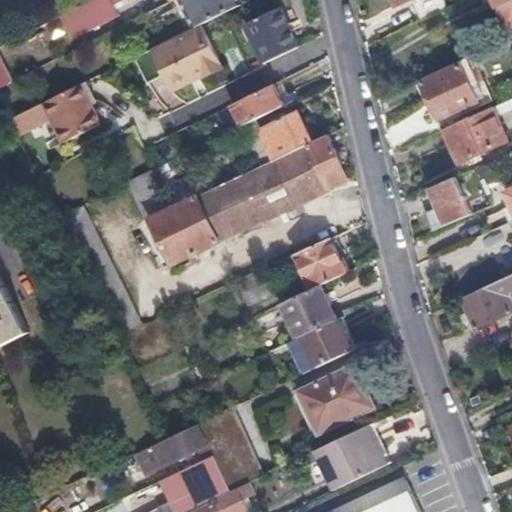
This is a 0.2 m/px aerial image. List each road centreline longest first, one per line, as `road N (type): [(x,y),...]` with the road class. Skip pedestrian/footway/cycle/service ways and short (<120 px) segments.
road 1 (residential): [(339,37),(408,330),(477,511)]
road 2 (residential): [(99,91),(153,129),(339,37)]
